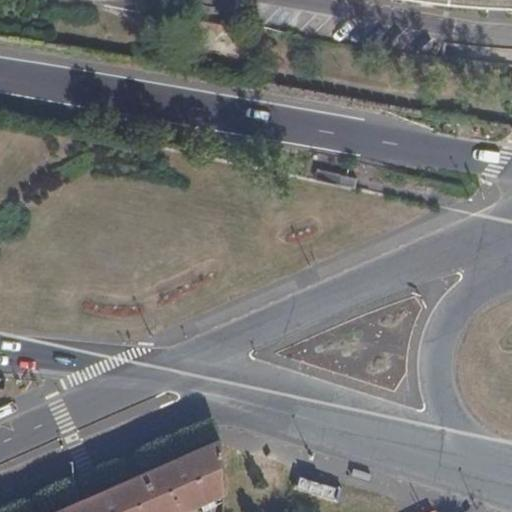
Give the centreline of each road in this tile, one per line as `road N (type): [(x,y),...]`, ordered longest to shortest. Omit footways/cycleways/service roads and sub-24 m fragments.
road 1 (motorway): [(0,276),(511,385)]
road 2 (motorway): [(511,285),(0,179)]
road 3 (motorway): [(511,162),(0,68)]
road 4 (primary): [(498,245),(166,372)]
road 5 (primary): [(0,494),(240,392)]
road 6 (primary): [(498,245),(441,337),(438,363),(458,453)]
road 7 (primary): [(240,392),(458,453)]
road 8 (primary): [(166,372),(0,445)]
road 9 (motorway): [(0,355),(166,372)]
